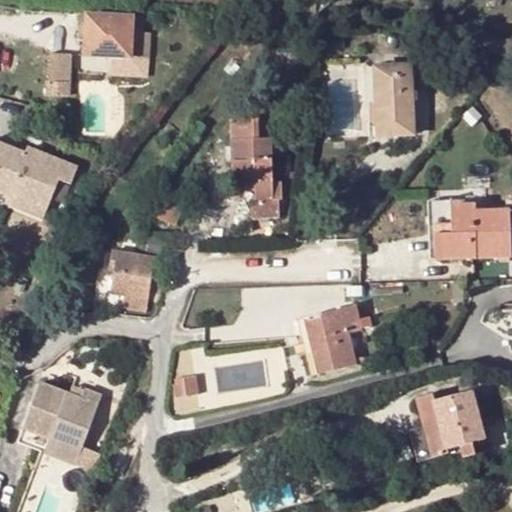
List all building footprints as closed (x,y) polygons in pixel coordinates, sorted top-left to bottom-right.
[(315,0),(285,0),(284,12),(313,17),(315,0)] [(89,9),(79,9),(78,32),(86,33),(87,15),(88,15),(89,9)] [(131,17),(108,16),(88,15),(87,15),(86,33),(85,55),(106,56),(129,57),(130,33),(131,17)] [(143,18),(131,17),(130,33),(142,34),(143,18)] [(48,54),(48,95),(67,95),(69,54),(48,54)] [(108,74),(150,78),(151,62),(109,58),(108,74)] [(410,67),(374,69),(378,137),(415,135),(413,93),(410,67)] [(426,67),(410,67),(413,93),(427,93),(426,67)] [(270,119),(230,121),(230,141),(270,139),(270,119)] [(254,179),(255,185),(256,201),(252,200),(253,218),(280,217),(279,200),(274,200),(270,139),(230,141),(233,180),(254,179)] [(15,186),(33,193),(37,168),(38,156),(25,151),(0,141),(0,186),(12,191),(15,186)] [(27,144),(25,151),(38,156),(39,150),(27,144)] [(77,164),(39,150),(38,156),(37,168),(33,193),(51,199),(59,177),(71,182),(77,164)] [(254,179),(233,180),(233,187),(255,185),(254,179)] [(60,183),(56,202),(69,205),(73,185),(60,183)] [(162,183),(149,213),(172,223),(185,193),(162,183)] [(9,201),(30,209),(33,193),(15,186),(12,191),(9,201)] [(33,193),(30,209),(44,214),(51,199),(33,193)] [(474,205),(452,205),(452,225),(435,226),(436,260),(508,258),(508,211),(474,211),(474,205)] [(435,206),(435,226),(452,225),(452,205),(435,206)] [(112,294),(124,296),(149,298),(153,255),(141,255),(113,251),(111,270),(115,270),(112,294)] [(149,298),(124,296),(122,309),(148,312),(149,298)] [(356,307),(305,319),(319,376),(355,367),(348,333),(362,330),(356,307)] [(196,378),(185,379),(188,397),(197,395),(196,378)] [(38,383),(22,428),(49,438),(81,448),(100,393),(83,387),(82,389),(79,397),(68,393),(38,383)] [(82,389),(71,386),(68,393),(79,397),(82,389)] [(473,392),(430,404),(438,429),(423,433),(430,459),(447,454),(449,463),(474,457),(470,444),(485,440),(473,392)] [(413,401),(423,433),(438,429),(430,404),(429,397),(413,401)] [(81,448),(49,438),(44,452),(76,463),(81,448)]
